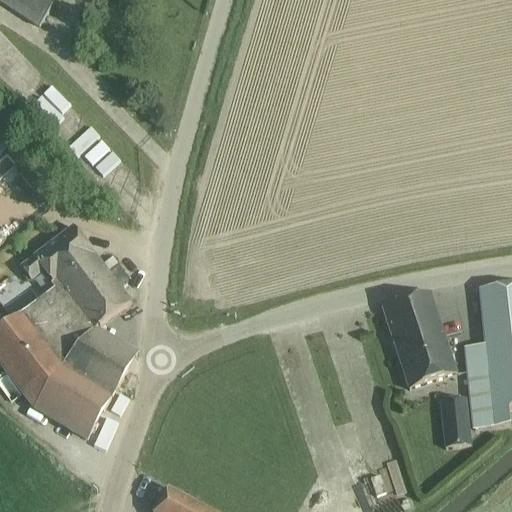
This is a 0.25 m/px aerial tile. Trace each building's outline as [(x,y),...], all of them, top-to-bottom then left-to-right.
[(0,0),(0,2),(39,28),(57,0),(0,0)] [(24,161),(13,171),(17,175),(19,174),(35,193),(45,185),(24,161)] [(91,335),(95,332),(131,305),(74,229),(21,269),(31,283),(44,273),(58,291),(91,335)] [(492,414),(509,412),(511,412),(511,287),(479,291),(487,370),(492,414)] [(22,318),(60,368),(112,399),(137,356),(95,332),(91,335),(58,291),(22,318)] [(457,376),(436,314),(430,295),(383,311),(389,330),(409,392),(457,376)] [(87,441),(112,399),(60,368),(22,318),(0,334),(0,364),(35,410),(87,441)] [(511,429),(509,412),(492,414),(487,370),(467,372),(472,421),(473,432),(511,429)] [(441,404),(446,452),(471,449),(466,402),(441,404)] [(374,491),(377,511),(390,511),(391,511),(388,489),(374,491)] [(209,511),(186,499),(168,490),(156,511),(209,511)]
